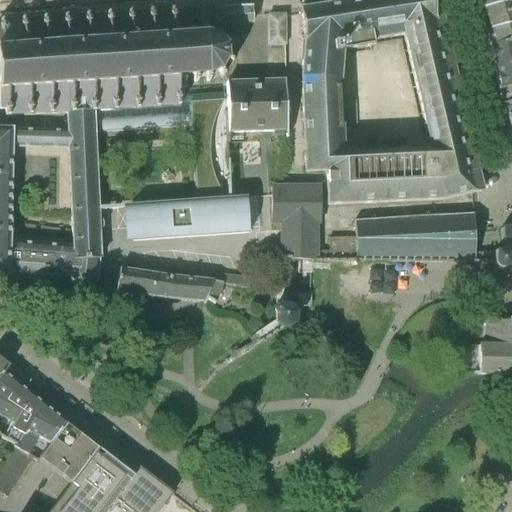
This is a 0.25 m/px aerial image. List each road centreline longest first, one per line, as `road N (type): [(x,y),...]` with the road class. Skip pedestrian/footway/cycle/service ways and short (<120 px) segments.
road 1 (tertiary): [(230,511),(0,333)]
road 2 (residential): [(511,216),(455,0)]
road 3 (residential): [(0,10),(185,0)]
